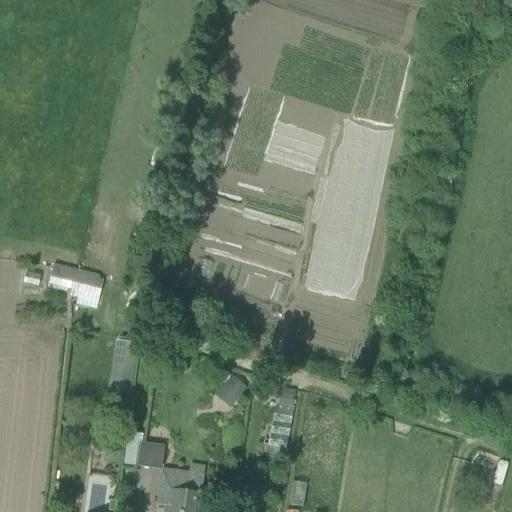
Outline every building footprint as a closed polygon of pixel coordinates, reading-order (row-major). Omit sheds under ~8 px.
[(70,299),(93,304),(97,305),(103,282),(76,276),(53,270),(48,291),(67,295),(68,293),(71,294),(70,299)] [(161,306),(169,294),(161,289),(154,301),(161,306)] [(124,425),(128,394),(135,345),(116,343),(105,422),(124,425)] [(221,390),(236,404),(247,392),(232,378),(221,390)] [(293,398),(281,396),(279,406),(292,408),(293,398)] [(134,466),(162,469),(164,447),(136,445),(134,466)] [(120,454),(105,452),(104,464),(118,466),(120,454)] [(207,511),(199,511),(204,478),(162,472),(157,506),(170,508),(169,511),(207,511)]
